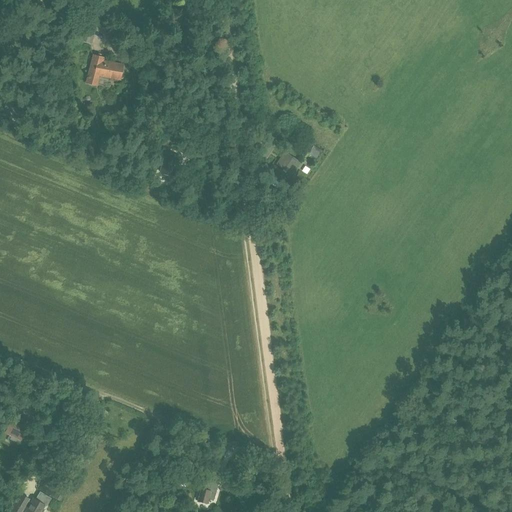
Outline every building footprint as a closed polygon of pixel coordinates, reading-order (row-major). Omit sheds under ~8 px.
[(82,18),(90,20),(94,9),(85,7),(82,18)] [(80,40),(92,44),(97,25),(85,21),(80,40)] [(87,83),(97,85),(99,75),(120,80),(124,66),(103,61),(104,58),(93,55),(87,83)] [(259,156),(266,160),(270,154),(272,155),(275,150),(274,149),(276,146),(267,140),(259,153),(259,156)] [(172,177),(178,156),(167,152),(161,173),(172,177)] [(277,164),(292,174),(300,162),(285,152),(277,164)] [(18,413),(11,428),(27,435),(33,420),(18,413)] [(26,458),(28,443),(19,442),(17,457),(26,458)] [(198,501),(208,504),(209,499),(213,500),(216,492),(218,483),(204,479),(201,488),(198,501)] [(67,487),(60,483),(53,496),(59,500),(67,487)] [(39,511),(44,505),(46,506),(51,498),(40,491),(35,499),(34,498),(30,504),(27,502),(29,499),(21,495),(10,511),(20,511),(21,511),(22,511),(39,511)]
